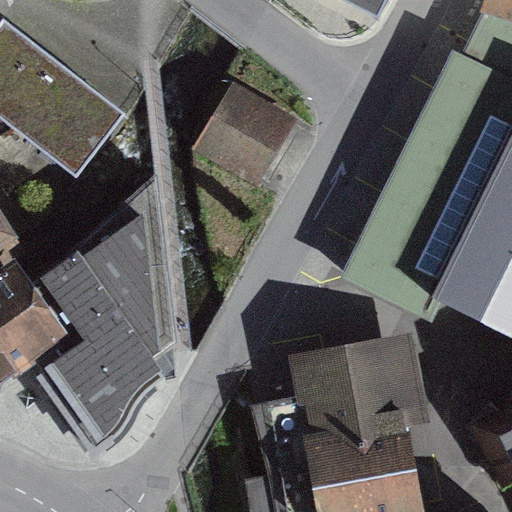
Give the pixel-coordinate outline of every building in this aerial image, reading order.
[(387,0),(346,0),(379,17),(387,0)] [(511,0),(493,0),(491,7),(464,61),(455,57),(348,274),(429,314),(447,280),(460,287),(511,313),(511,0)] [(0,22),(0,118),(76,177),(125,113),(3,19),(0,22)] [(256,175),(286,123),(233,92),(203,144),(256,175)] [(165,377),(153,356),(174,340),(155,179),(79,257),(25,295),(20,288),(10,274),(0,281),(0,373),(30,352),(43,371),(40,374),(95,451),(107,443),(113,437),(119,432),(125,425),(129,417),(133,409),(137,402),(142,395),(148,390),(154,385),(165,377)] [(0,263),(12,256),(4,244),(0,238),(0,263)] [(471,355),(484,362),(511,377),(511,322),(495,313),(471,355)] [(281,403),(259,407),(273,473),(246,479),(252,511),(418,511),(420,511),(390,345),(274,364),(281,403)] [(496,407),(511,377),(484,362),(468,392),(496,407)] [(511,478),(511,395),(505,408),(472,424),(501,484),(511,478)]
